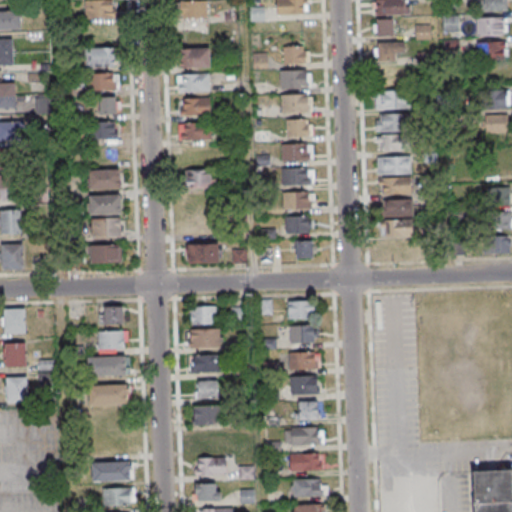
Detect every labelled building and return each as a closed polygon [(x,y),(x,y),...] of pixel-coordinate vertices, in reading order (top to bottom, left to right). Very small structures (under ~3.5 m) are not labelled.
[(113,0),(84,0),(85,17),(113,17),(113,0)] [(275,0),(276,14),(307,14),(306,0),(275,0)] [(374,0),(374,15),(404,15),(404,0),(374,0)] [(506,0),(477,0),(477,11),(507,11),(506,0)] [(207,2),(180,2),(180,19),(207,19),(207,2)] [(250,8),(250,21),(263,21),(263,8),(250,8)] [(20,11),(0,10),(0,29),(20,29),(20,11)] [(476,35),(505,35),(505,17),(476,17),(476,35)] [(374,19),(375,36),(394,35),(394,18),(374,19)] [(115,42),(114,24),(86,24),(86,42),(115,42)] [(13,38),(0,38),(0,64),(13,65),(13,38)] [(506,60),(506,41),(477,41),(477,60),(506,60)] [(376,43),(376,60),(403,60),(403,43),(376,43)] [(283,46),(283,64),(308,64),(308,46),(283,46)] [(115,48),(85,48),(85,67),(115,67),(115,48)] [(209,48),(179,48),(179,67),(209,67),(209,48)] [(266,67),(266,54),(254,54),(254,67),(266,67)] [(407,84),(407,66),(376,66),(376,84),(407,84)] [(280,89),(310,89),(310,70),(280,70),(280,89)] [(88,73),(88,90),(118,90),(118,73),(88,73)] [(209,74),(177,74),(177,92),(209,92),(209,74)] [(15,82),(0,81),(0,107),(15,107),(15,82)] [(508,90),(481,90),(481,107),(508,107),(508,90)] [(375,91),(375,108),(409,108),(409,91),(375,91)] [(312,94),(283,94),(283,112),(312,112),(312,94)] [(115,97),(99,97),(99,115),(115,115),(115,97)] [(179,98),(179,115),(210,115),(210,98),(179,98)] [(376,131),(409,131),(409,114),(376,114),(376,131)] [(482,133),(508,133),(508,115),(482,115),(482,133)] [(312,136),(312,119),(285,119),(285,136),(312,136)] [(0,140),(28,141),(28,122),(0,122),(0,140)] [(91,122),(91,139),(117,139),(117,122),(91,122)] [(211,139),(211,122),(178,122),(178,139),(211,139)] [(407,150),(407,134),(379,134),(379,150),(407,150)] [(281,143),(281,160),(313,160),(313,143),(281,143)] [(24,149),(0,148),(0,168),(24,168),(24,149)] [(411,175),(411,157),(377,157),(377,175),(411,175)] [(283,183),(313,183),(313,168),(283,168),(283,183)] [(120,188),(119,169),(89,169),(89,188),(120,188)] [(184,170),(184,187),(213,187),(213,170),(184,170)] [(0,176),(0,200),(25,201),(25,176),(0,176)] [(411,195),(411,178),(381,178),(381,195),(411,195)] [(511,204),(511,186),(488,186),(488,204),(511,204)] [(283,191),(283,208),(310,208),(310,191),(283,191)] [(120,214),(120,195),(89,195),(89,214),(120,214)] [(412,201),(384,201),(384,217),(412,217),(412,201)] [(21,210),(0,209),(0,232),(21,233),(21,210)] [(511,211),(491,211),(491,228),(511,228),(511,211)] [(285,233),(310,233),(310,216),(285,216),(285,233)] [(90,218),(90,237),(121,237),(121,218),(90,218)] [(412,236),(412,220),(385,220),(385,236),(412,236)] [(510,237),(488,237),(488,253),(510,253),(510,237)] [(295,258),(313,258),(313,240),(295,240),(295,258)] [(0,269),(23,269),(23,243),(0,243),(0,269)] [(186,261),(222,261),(222,244),(186,244),(186,261)] [(90,262),(121,262),(121,245),(90,245),(90,262)] [(233,250),(233,262),(245,262),(245,250),(233,250)] [(315,301),(287,301),(287,319),(315,319),(315,301)] [(123,323),(123,305),(99,305),(99,323),(123,323)] [(190,306),(190,324),(216,324),(216,306),(190,306)] [(249,306),(230,306),(230,324),(249,324),(249,306)] [(25,333),(25,307),(3,307),(3,333),(25,333)] [(316,325),(290,325),(290,342),(316,342),(316,325)] [(219,347),(219,329),(189,329),(189,347),(219,347)] [(97,350),(126,350),(126,331),(97,331),(97,350)] [(26,342),(4,342),(5,366),(26,366),(26,342)] [(320,369),(320,351),(289,352),(289,369),(320,369)] [(220,371),(220,355),(190,355),(190,371),(220,371)] [(127,356),(88,356),(88,376),(127,376),(127,356)] [(5,402),(27,402),(27,376),(5,376),(5,402)] [(318,376),(291,376),(291,393),(318,393),(318,376)] [(196,397),(217,397),(217,380),(196,380),(196,397)] [(127,384),(89,384),(89,404),(127,404),(127,384)] [(318,418),(318,400),(299,400),(299,418),(318,418)] [(222,405),(193,405),(193,424),(222,424),(222,405)] [(323,443),(323,427),(285,427),(285,443),(323,443)] [(224,450),(224,431),(193,431),(193,450),(224,450)] [(324,470),(324,453),(290,453),(290,470),(324,470)] [(226,475),(226,458),(195,458),(195,475),(226,475)] [(131,461),(91,461),(91,482),(131,482),(131,461)] [(475,511),(474,473),(511,472),(511,511),(475,511)] [(292,479),(292,495),(327,495),(327,479),(292,479)] [(398,511),(397,484),(440,483),(440,511),(398,511)] [(220,501),(220,484),(195,484),(195,501),(220,501)] [(102,506),(132,506),(132,488),(102,488),(102,506)] [(242,502),(250,502),(250,491),(242,491),(242,502)]
